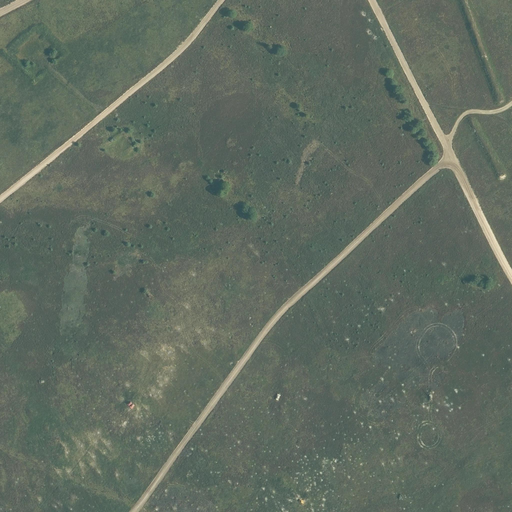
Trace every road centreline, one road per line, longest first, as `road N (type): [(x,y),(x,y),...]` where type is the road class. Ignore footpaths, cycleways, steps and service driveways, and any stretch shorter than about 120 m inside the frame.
road 1 (track): [(132,511),(284,307),(444,158),(455,124),(470,112),(421,102)]
road 2 (track): [(366,0),(511,277)]
road 3 (track): [(222,0),(182,47),(0,198)]
